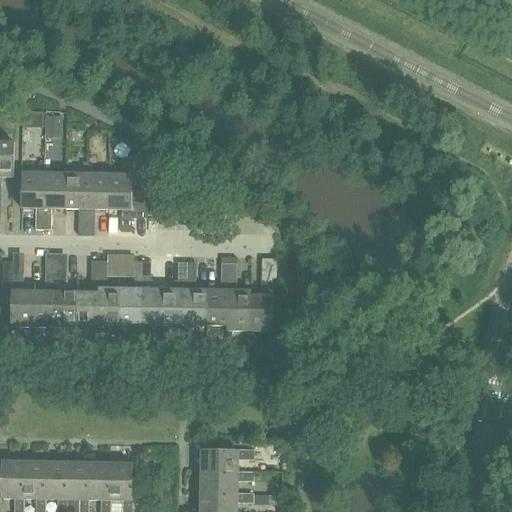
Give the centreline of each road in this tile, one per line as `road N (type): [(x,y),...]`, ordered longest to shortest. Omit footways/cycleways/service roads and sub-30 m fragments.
road 1 (residential): [(0,245),(267,250)]
road 2 (unclassified): [(474,511),(511,318)]
